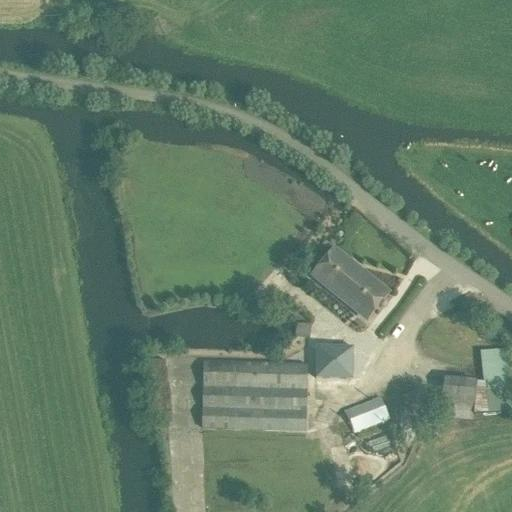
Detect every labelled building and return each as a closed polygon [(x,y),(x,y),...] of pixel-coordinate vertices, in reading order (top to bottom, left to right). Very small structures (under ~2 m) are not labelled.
[(373,291),(377,286),(335,251),(313,277),(366,322),(384,300),(373,291)] [(353,373),(352,351),(333,340),(314,352),(315,375),(335,384),(353,373)] [(473,415),(511,412),(506,352),(482,354),(485,386),(476,384),(443,380),(439,418),(472,421),(473,415)] [(305,433),(307,367),(203,365),(202,430),(305,433)] [(354,431),(390,421),(383,397),(347,408),(354,431)]
